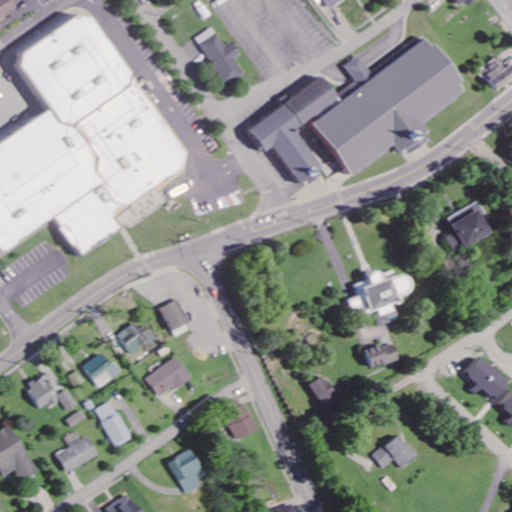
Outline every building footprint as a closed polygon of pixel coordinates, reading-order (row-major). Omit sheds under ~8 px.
[(0,0),(0,20),(17,10),(10,0),(0,0)] [(320,0),(328,9),(339,0),(320,0)] [(472,0),(454,0),(460,8),(472,0)] [(77,256),(120,230),(111,215),(188,168),(91,9),(15,56),(49,113),(0,143),(0,251),(54,218),(77,256)] [(198,39),(227,87),(246,76),(237,60),(242,57),(234,42),(226,46),(215,29),(198,39)] [(245,129),(316,76),(335,102),(421,37),(461,91),(417,124),(424,133),(396,153),(390,144),(347,176),(305,119),(290,130),(321,171),(300,186),(269,144),(261,150),(245,129)] [(511,79),(511,61),(505,66),(500,58),(482,69),(495,90),(511,79)] [(511,137),(511,157),(502,148),(511,137)] [(446,219),(453,234),(445,238),(452,253),(489,235),(483,222),(486,221),(478,203),(446,219)] [(399,320),(395,306),(400,304),(398,298),(411,294),(405,274),(393,278),(391,270),(367,278),(368,281),(353,285),(357,298),(349,301),(352,311),(363,308),(365,315),(374,313),(378,326),(399,320)] [(133,354),(150,340),(135,323),(118,337),(133,354)] [(365,351),(372,370),(399,360),(394,344),(382,349),(381,346),(365,351)] [(99,389),(121,374),(114,363),(109,366),(102,355),(84,367),(99,389)] [(158,398),(173,389),(174,391),(191,381),(178,359),(146,378),(158,398)] [(498,401),(511,384),(479,360),(467,375),(481,386),(480,388),(498,401)] [(43,411),(61,400),(46,376),(28,387),(43,411)] [(325,412),(340,403),(326,377),(311,385),(325,412)] [(68,412),(78,406),(69,391),(59,396),(68,412)] [(511,393),(501,405),(511,415),(511,393)] [(232,404),(234,411),(225,414),(235,441),(256,433),(245,399),(232,404)] [(115,449),(131,440),(110,402),(94,411),(115,449)] [(38,472),(9,426),(0,431),(0,477),(1,479),(15,471),(22,482),(38,472)] [(372,455),(382,470),(395,461),(400,470),(419,456),(412,445),(408,448),(400,436),(372,455)] [(65,473),(98,460),(91,440),(57,453),(65,473)] [(200,488),(197,480),(203,477),(192,452),(169,462),(184,495),(200,488)] [(139,511),(129,495),(108,508),(110,511),(139,511)]
